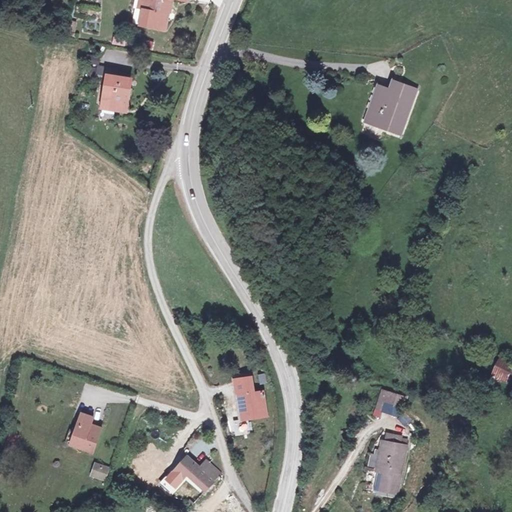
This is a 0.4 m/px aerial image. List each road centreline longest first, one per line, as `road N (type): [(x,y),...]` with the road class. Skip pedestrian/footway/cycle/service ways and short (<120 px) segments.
road 1 (residential): [(253,511),(230,473),(150,265),(154,202),(169,168),(187,158)]
road 2 (secondary): [(283,511),(293,446),(284,364),(209,234),(187,158)]
road 3 (secondary): [(187,158),(199,85),(230,0)]
